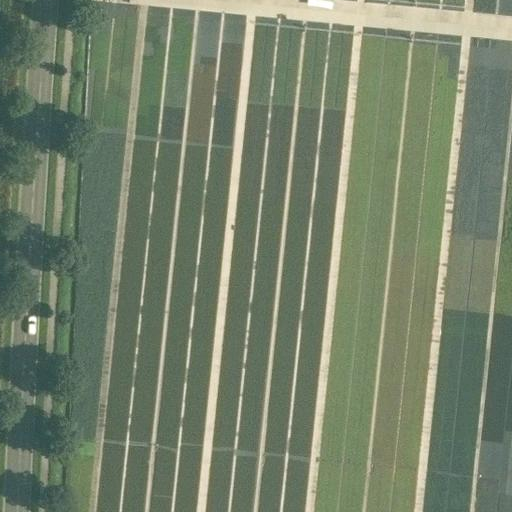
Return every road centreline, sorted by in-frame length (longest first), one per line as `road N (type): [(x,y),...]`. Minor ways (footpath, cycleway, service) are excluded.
road 1 (secondary): [(45,0),(17,511)]
road 2 (track): [(511,29),(263,6)]
